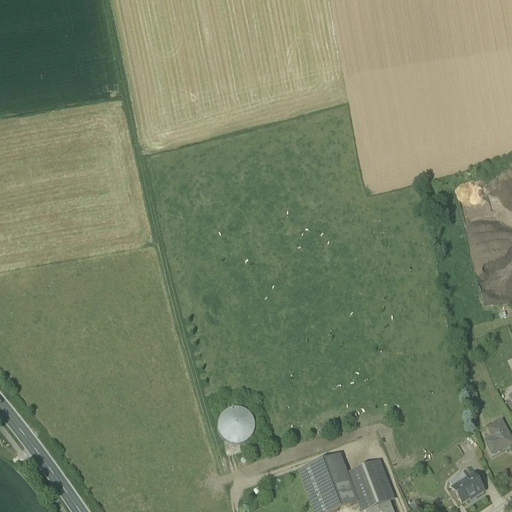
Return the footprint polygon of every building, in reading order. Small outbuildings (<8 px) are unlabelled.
[(228,445),(234,447),(241,446),(248,443),(252,437),(254,430),(253,423),(250,417),(244,413),(237,411),(230,411),(224,415),(220,420),(218,427),(219,434),(222,440),(228,445)] [(484,444),(492,458),(511,447),(511,443),(501,423),(490,430),(494,439),(484,444)] [(313,511),(340,511),(358,505),(347,477),(340,459),(299,474),(313,511)] [(379,465),(347,477),(358,505),(360,511),(371,511),(389,505),(389,504),(393,502),(379,465)] [(449,484),(453,491),(467,482),(463,475),(449,484)] [(452,492),(461,506),(474,498),(475,500),(484,494),(474,477),(467,482),(453,491),(452,492)]
